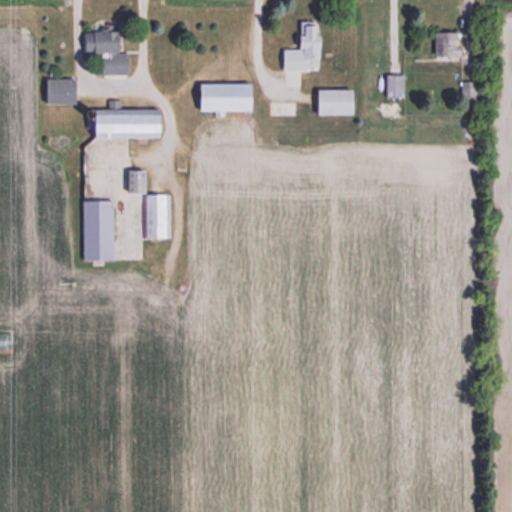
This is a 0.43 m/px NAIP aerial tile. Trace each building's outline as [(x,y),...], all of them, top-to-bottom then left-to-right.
[(278,49),(278,69),(317,70),(318,22),(298,21),(297,36),(292,36),(292,49),(278,49)] [(98,75),(125,75),(125,53),(115,53),(115,30),(77,31),(78,54),(97,53),(98,75)] [(430,32),(430,55),(458,55),(458,32),(430,32)] [(383,97),(403,97),(403,74),(383,74),(383,97)] [(41,103),(71,103),(71,78),(41,78),(41,103)] [(246,112),(246,84),(192,84),(192,112),(246,112)] [(351,114),(351,89),(310,89),(310,114),(351,114)] [(83,109),(83,137),(159,138),(159,110),(83,109)] [(142,193),(142,171),(122,171),(122,193),(142,193)] [(170,194),(142,194),(142,239),(170,239),(170,194)] [(79,260),(110,260),(110,201),(79,201),(79,260)]
